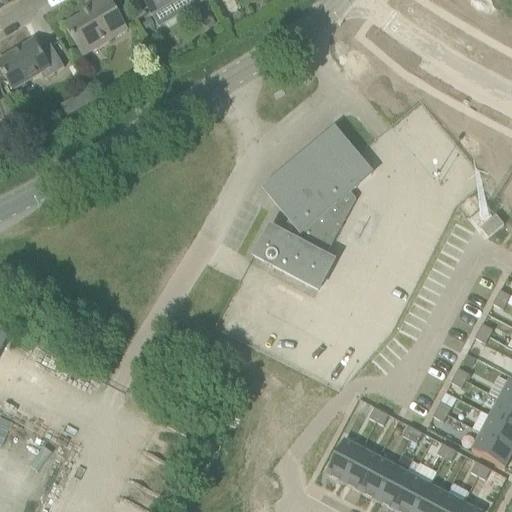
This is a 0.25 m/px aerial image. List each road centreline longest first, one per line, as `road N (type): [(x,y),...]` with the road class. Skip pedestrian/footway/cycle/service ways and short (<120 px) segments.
road 1 (unclassified): [(0,211),(299,36),(343,0)]
road 2 (residential): [(511,97),(358,0)]
